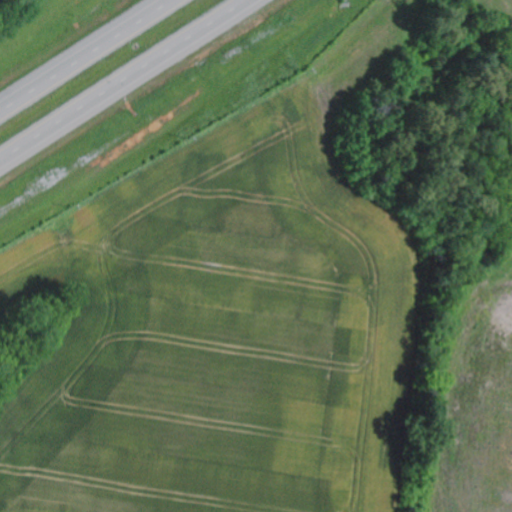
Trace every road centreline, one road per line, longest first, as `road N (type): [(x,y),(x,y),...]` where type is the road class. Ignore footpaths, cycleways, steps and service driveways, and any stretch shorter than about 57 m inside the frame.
road 1 (trunk): [(0,166),(257,0)]
road 2 (trunk): [(170,0),(0,110)]
